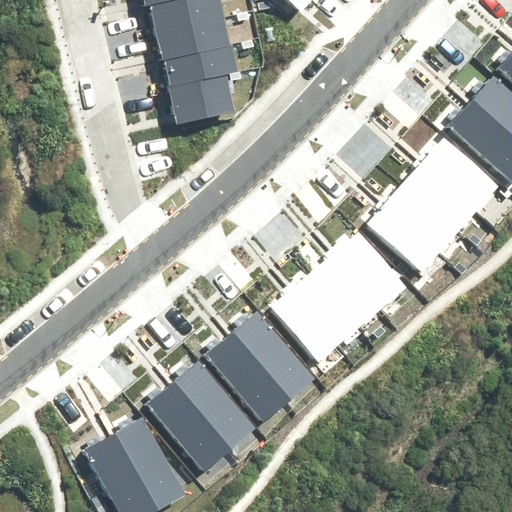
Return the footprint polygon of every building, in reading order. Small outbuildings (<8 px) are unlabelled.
[(150,0),(146,1),(152,28),(219,13),(216,0),(150,0)] [(219,13),(152,28),(158,56),(161,55),(226,42),(219,13)] [(226,42),(161,55),(167,82),(222,70),(234,68),(228,41),(226,42)] [(511,43),(494,63),(511,80),(511,43)] [(222,70),(167,82),(164,83),(172,120),(230,108),(222,70)] [(511,92),(490,72),(467,97),(511,137),(511,92)] [(511,176),(511,137),(467,97),(443,122),(508,181),(511,176)] [(440,134),(418,157),(472,206),(494,183),(440,134)] [(418,157),(400,177),(455,226),(472,206),(418,157)] [(455,226),(400,177),(381,199),(435,247),(455,226)] [(435,247),(381,199),(361,221),(416,269),(435,247)] [(352,225),(330,244),(379,301),(402,282),(352,225)] [(330,244),(307,263),(357,321),(379,301),(330,244)] [(307,263),(284,283),(334,340),(357,321),(307,263)] [(284,283),(262,302),(311,360),(334,340),(284,283)] [(255,308),(230,329),(285,395),(310,375),(255,308)] [(259,416),(285,395),(230,329),(205,350),(259,416)] [(195,358),(170,378),(225,445),(250,424),(195,358)] [(199,466),(225,445),(170,378),(144,399),(199,466)] [(138,415),(110,430),(152,506),(180,490),(138,415)] [(117,511),(140,511),(152,506),(110,430),(81,446),(117,511)]
